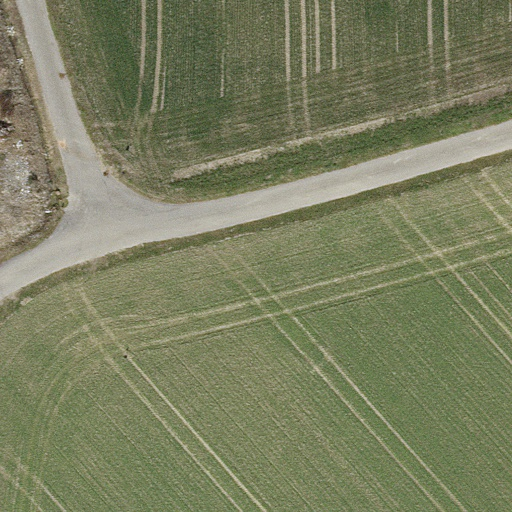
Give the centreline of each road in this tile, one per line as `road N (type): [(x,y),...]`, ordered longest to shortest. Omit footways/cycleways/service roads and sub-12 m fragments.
road 1 (track): [(511,134),(224,212),(108,234),(0,294)]
road 2 (track): [(108,234),(39,0)]
